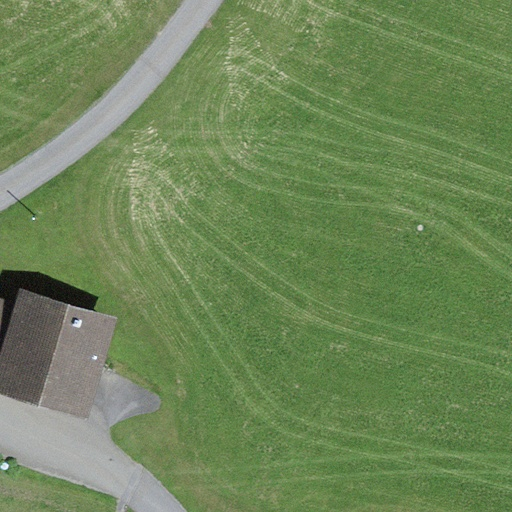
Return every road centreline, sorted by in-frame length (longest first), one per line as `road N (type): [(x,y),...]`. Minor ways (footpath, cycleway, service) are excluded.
road 1 (unclassified): [(204,0),(88,133),(0,193)]
road 2 (track): [(0,423),(112,477),(162,511)]
